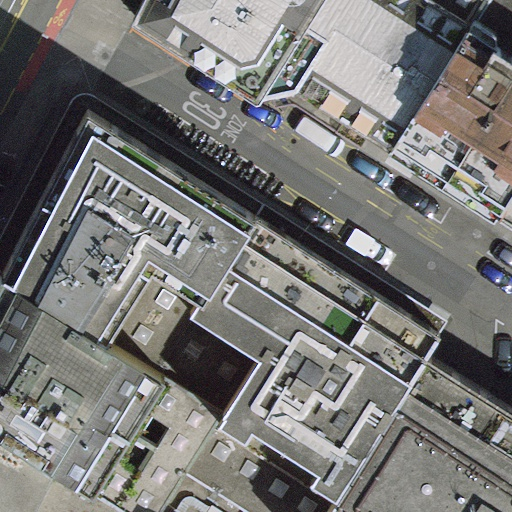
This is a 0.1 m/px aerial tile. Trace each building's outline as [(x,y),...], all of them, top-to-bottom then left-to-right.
[(146,0),(138,17),(259,93),(318,0),(146,0)] [(473,21),(440,0),(318,0),(259,93),(297,86),(331,107),(396,148),(469,27),(473,21)] [(440,0),(473,21),(486,0),(440,0)] [(469,27),(511,54),(511,0),(486,0),(473,21),(469,27)] [(499,215),(511,193),(511,54),(469,27),(396,148),(447,181),(499,215)] [(204,297),(254,212),(90,108),(47,190),(5,273),(112,338),(157,268),(204,297)] [(511,193),(499,215),(511,223),(511,193)] [(263,355),(226,411),(347,486),(410,385),(430,352),(442,330),(353,275),(254,212),(204,297),(195,312),(263,355)] [(226,411),(263,355),(195,312),(204,297),(157,268),(112,338),(226,411)] [(163,511),(209,441),(226,411),(112,338),(5,273),(0,282),(0,428),(53,461),(132,511),(163,511)] [(511,447),(511,403),(504,398),(430,352),(410,385),(511,447)] [(511,511),(511,447),(410,385),(347,486),(330,511),(511,511)] [(209,441),(320,511),(330,511),(347,486),(226,411),(209,441)] [(0,511),(27,511),(53,461),(0,428),(0,511)] [(320,511),(209,441),(163,511),(320,511)] [(132,511),(53,461),(27,511),(132,511)]
